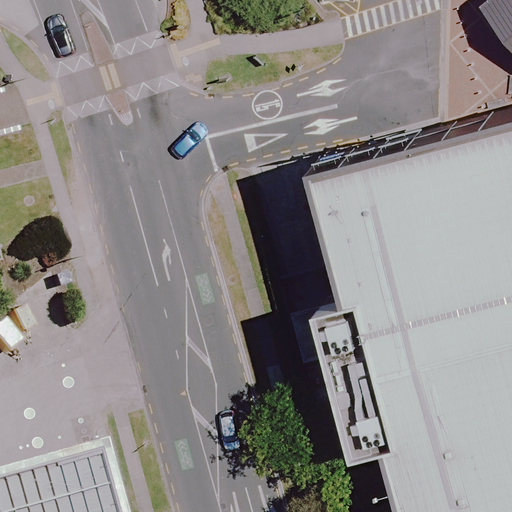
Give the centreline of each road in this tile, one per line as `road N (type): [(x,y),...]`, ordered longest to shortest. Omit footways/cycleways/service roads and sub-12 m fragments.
road 1 (tertiary): [(221,511),(182,268),(151,155),(124,108),(85,0)]
road 2 (unknown): [(511,136),(398,10)]
